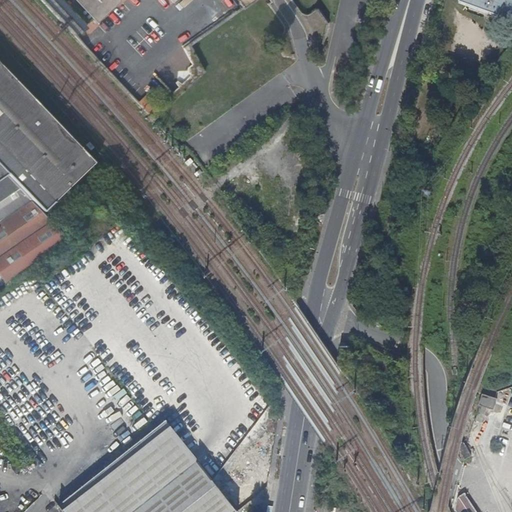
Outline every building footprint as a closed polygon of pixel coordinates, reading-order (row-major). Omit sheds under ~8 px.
[(39,0),(43,3),(75,37),(87,26),(62,0),(76,0),(96,21),(118,0),(169,0),(172,2),(173,0),(39,0)] [(236,0),(237,0),(227,8),(232,15),(242,8),(242,9),(254,0),(236,0)] [(511,0),(460,0),(460,2),(511,20),(511,0)] [(0,178),(6,174),(7,174),(19,166),(52,201),(93,162),(85,152),(0,63),(0,178)] [(0,222),(33,201),(7,174),(6,174),(0,178),(0,222)] [(52,221),(33,201),(0,222),(0,272),(7,283),(70,240),(52,221)] [(496,398),(481,393),(478,404),(493,409),(496,398)] [(237,511),(238,511),(162,420),(60,507),(63,511),(237,511)] [(454,496),(451,510),(452,511),(475,511),(463,494),(457,499),(454,496)]
